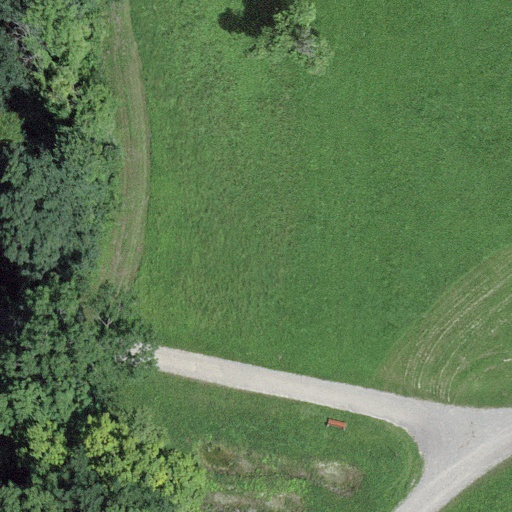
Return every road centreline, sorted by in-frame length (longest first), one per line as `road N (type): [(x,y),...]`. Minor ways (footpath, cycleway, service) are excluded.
road 1 (track): [(0,316),(136,357),(368,402),(493,437)]
road 2 (track): [(511,429),(493,437),(419,511)]
